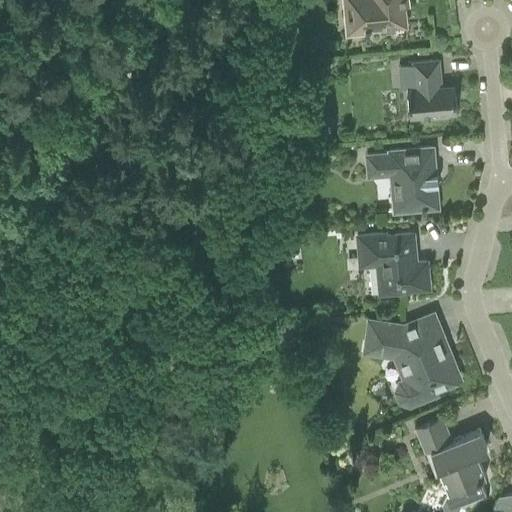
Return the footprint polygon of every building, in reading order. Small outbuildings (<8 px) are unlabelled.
[(350,0),(352,12),(344,12),(346,34),(365,33),(365,34),(369,34),(369,28),(406,25),(403,0),(350,0)] [(412,62),(414,88),(407,89),(409,117),(420,116),(420,119),(448,116),(448,113),(456,112),(454,85),(437,86),(436,75),(440,75),(439,59),(412,62)] [(438,207),(432,147),(389,150),(389,153),(367,155),(368,175),(391,173),(394,211),(438,207)] [(386,293),(410,291),(410,288),(427,287),(425,262),(414,262),(411,233),(387,236),(387,233),(360,235),(362,266),(380,264),(381,276),(385,276),(386,293)] [(433,313),(404,325),(369,320),(365,351),(395,355),(405,380),(400,382),(396,391),(400,400),(409,404),(436,393),(434,388),(459,378),(448,350),(443,352),(439,340),(443,338),(433,313)] [(296,322),(265,330),(269,349),(301,341),(296,322)] [(442,416),(424,423),(414,427),(424,452),(430,450),(447,491),(446,491),(441,502),(458,509),(461,504),(486,494),(480,479),(486,476),(475,450),(486,446),(479,429),(452,440),(442,416)] [(511,511),(511,492),(498,495),(491,511),(511,511)]
